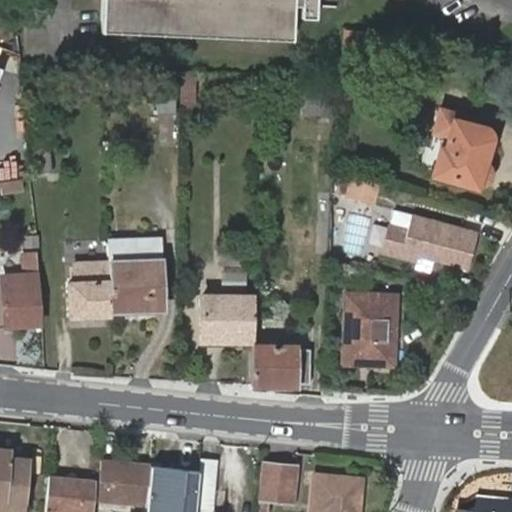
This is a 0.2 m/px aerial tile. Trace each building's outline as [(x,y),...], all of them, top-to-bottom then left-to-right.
[(101,0),(100,33),(290,41),(292,7),(299,7),(298,19),(314,19),(314,0),(101,0)] [(0,6),(0,36),(12,35),(10,6),(0,6)] [(345,32),(342,52),(362,54),(364,34),(345,32)] [(198,70),(183,70),(182,106),(197,106),(198,70)] [(333,80),(308,79),(307,111),(332,112),(333,80)] [(160,81),(161,114),(176,114),(175,80),(160,81)] [(445,152),(455,116),(439,112),(428,146),(424,145),(418,166),(434,171),(440,150),(445,152)] [(483,181),(485,178),(487,171),(486,168),(484,166),(480,163),(478,162),(485,138),(483,133),(475,130),(477,122),(455,116),(445,152),(440,150),(434,171),(476,184),(483,181)] [(27,142),(29,173),(50,170),(48,141),(27,142)] [(351,177),(346,195),(369,202),(374,184),(351,177)] [(25,178),(3,178),(3,191),(26,191),(25,178)] [(388,225),(381,251),(413,261),(415,256),(465,270),(475,232),(408,214),(404,229),(388,225)] [(106,239),(107,261),(109,308),(159,306),(155,238),(106,239)] [(34,277),(37,276),(36,258),(26,259),(27,277),(0,280),(4,326),(20,326),(20,323),(37,322),(34,277)] [(107,261),(73,263),(74,281),(67,281),(69,316),(110,315),(109,308),(107,261)] [(333,261),(330,274),(353,281),(357,268),(333,261)] [(254,339),(254,296),(201,296),(201,338),(254,339)] [(347,297),(344,363),(361,363),(361,361),(392,362),(394,298),(347,297)] [(254,344),(253,386),(295,386),(296,382),(309,383),(311,349),(297,348),(297,345),(254,344)] [(7,450),(0,449),(0,505),(24,508),(27,459),(6,458),(7,450)] [(215,459),(200,457),(194,509),(211,511),(215,459)] [(150,465),(101,459),(97,498),(145,503),(150,465)] [(266,461),(260,509),(269,510),(270,498),(293,500),(297,465),(266,461)] [(194,469),(150,465),(145,503),(144,511),(160,511),(162,503),(190,505),(194,469)] [(315,471),(311,509),(321,510),(320,511),(358,511),(363,476),(315,471)] [(49,475),(46,511),(45,511),(89,511),(93,480),(49,475)] [(511,511),(511,501),(511,498),(478,495),(475,511),(474,511),(460,511),(459,511),(511,511)]
